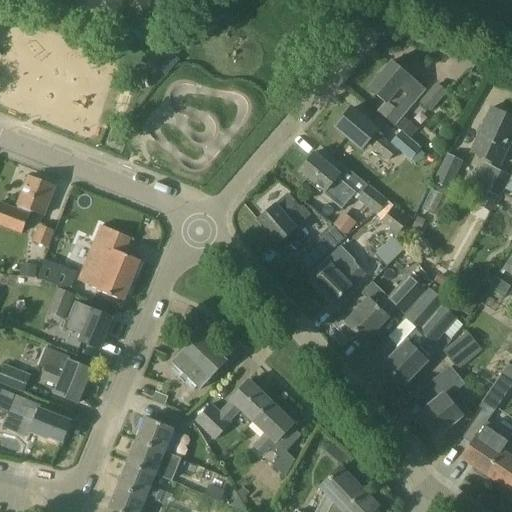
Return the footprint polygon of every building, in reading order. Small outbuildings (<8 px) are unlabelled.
[(178,61),(165,51),(156,62),(168,72),(178,61)] [(425,88),(392,61),(368,88),(386,103),(378,112),(394,125),(425,88)] [(446,94),(436,86),(420,104),(430,113),(446,94)] [(470,151),(499,164),(511,136),(511,116),(491,107),(470,151)] [(395,150),(409,162),(420,149),(401,134),(391,146),(375,133),(377,130),(351,108),(336,126),(348,136),(347,137),(361,149),(367,142),(387,159),(395,150)] [(342,210),(356,194),(357,193),(360,196),(357,200),(377,216),(388,201),(368,185),(346,168),(340,176),(314,153),(299,170),(325,192),(324,194),(342,210)] [(435,182),(450,189),(462,163),(448,156),(435,182)] [(483,190),(500,197),(509,177),(493,169),(483,190)] [(17,206),(19,206),(17,209),(0,202),(0,226),(22,235),(31,211),(43,215),(54,186),(28,176),(17,206)] [(257,221),(277,244),(310,216),(302,207),(299,210),(288,196),(276,207),(275,206),(257,221)] [(397,237),(409,222),(393,208),(381,222),(390,230),(389,231),(397,237)] [(140,261),(123,254),(130,238),(101,226),(79,281),(97,289),(96,291),(123,302),(140,261)] [(38,227),(32,243),(48,250),(54,233),(38,227)] [(306,272),(330,251),(320,240),(296,261),(306,272)] [(392,240),(377,254),(386,264),(401,249),(392,240)] [(311,284),(332,306),(365,274),(354,263),(341,276),(330,265),(311,284)] [(366,300),(344,323),(365,342),(387,318),(387,317),(395,308),(403,315),(424,291),(408,275),(387,298),(384,295),(377,288),(372,284),(362,296),(366,300)] [(47,313),(66,321),(75,296),(57,288),(47,313)] [(417,352),(430,338),(436,343),(457,319),(442,305),(444,302),(430,290),(406,318),(420,330),(409,343),(407,342),(383,366),(402,386),(426,361),(417,352)] [(112,317),(92,309),(76,303),(66,328),(82,334),(79,342),(99,350),(112,317)] [(466,330),(442,351),(458,369),(482,349),(466,330)] [(169,370),(180,381),(215,345),(202,333),(200,335),(198,334),(171,363),(174,366),(169,370)] [(228,357),(215,345),(180,381),(192,392),(196,387),(199,390),(227,361),(225,360),(228,357)] [(67,361),(68,359),(46,350),(38,369),(44,371),(41,379),(57,386),(54,394),(78,403),(91,370),(67,361)] [(0,376),(0,384),(23,394),(30,378),(4,367),(0,376)] [(420,414),(438,436),(462,416),(447,398),(464,384),(449,367),(419,392),(431,406),(420,414)] [(511,381),(502,374),(479,407),(492,415),(511,385),(511,381)] [(252,422),(271,403),(248,381),(220,412),(212,404),(195,422),(215,441),(231,423),(229,421),(239,410),(252,422)] [(0,412),(7,415),(16,396),(3,391),(0,397),(0,412)] [(262,456),(268,450),(290,427),(293,424),(271,403),(252,422),(265,435),(253,447),(262,456)] [(38,409),(37,411),(21,405),(17,416),(33,422),(29,433),(47,440),(48,438),(62,443),(70,422),(38,409)] [(145,418),(135,441),(164,452),(172,431),(180,434),(185,421),(162,411),(157,423),(145,418)] [(501,449),(503,450),(510,439),(482,420),(481,421),(473,433),(477,435),(462,458),(475,467),(473,470),(482,477),(501,449)] [(164,452),(135,441),(127,464),(155,475),(170,481),(179,458),(164,452)] [(511,456),(503,450),(501,449),(482,477),(492,483),(494,480),(508,489),(511,482),(511,456)] [(285,453),(278,460),(271,468),(284,480),(294,462),(285,453)] [(150,486),(155,475),(127,464),(118,486),(146,498),(157,502),(161,491),(150,486)] [(378,511),(376,509),(378,508),(339,469),(321,488),(326,493),(316,511),(378,511)] [(146,498),(118,486),(109,509),(115,511),(142,511),(141,511),(146,498)]
